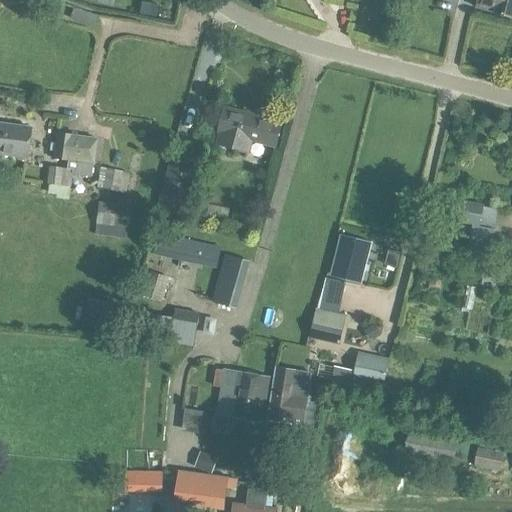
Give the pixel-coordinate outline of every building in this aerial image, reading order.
[(511,0),(477,0),(476,7),(495,12),(495,13),(511,17),(511,0)] [(226,108),(219,132),(216,145),(248,153),(251,140),(274,147),(281,123),(226,108)] [(36,140),(30,139),(32,130),(0,124),(0,152),(28,157),(29,147),(35,148),(36,140)] [(56,134),(52,159),(66,161),(65,168),(71,169),(70,175),(91,177),(92,164),(95,139),(56,134)] [(0,156),(0,170),(30,175),(32,161),(0,156)] [(154,216),(183,224),(197,173),(168,165),(154,216)] [(59,186),(61,168),(47,167),(46,184),(59,186)] [(61,168),(59,186),(69,187),(70,175),(71,169),(65,168),(61,168)] [(100,168),(96,188),(126,193),(129,173),(100,168)] [(500,209),(484,205),(458,200),(453,221),(465,224),(474,226),(471,238),(470,241),(492,246),(500,209)] [(129,207),(101,202),(98,202),(94,229),(126,233),(129,207)] [(474,226),(465,224),(463,237),(471,238),(474,226)] [(438,251),(455,257),(458,237),(441,233),(438,251)] [(169,236),(169,237),(165,256),(165,257),(220,270),(226,250),(169,236)] [(342,238),(331,276),(359,284),(370,246),(342,238)] [(253,274),(254,264),(234,261),(233,272),(253,274)] [(149,271),(141,296),(161,302),(169,277),(149,271)] [(245,277),(220,271),(212,303),(237,309),(245,277)] [(196,332),(200,314),(175,309),(171,327),(196,332)] [(344,326),(315,319),(313,319),(309,336),(340,343),(344,326)] [(354,372),(351,384),(383,391),(390,359),(358,353),(354,372)] [(335,368),(333,380),(351,384),(354,372),(335,368)] [(270,419),(303,424),(307,397),(293,395),(296,371),(277,369),(270,419)] [(272,378),(269,378),(225,372),(223,383),(219,382),(218,388),(222,388),(216,432),(228,434),(230,418),(265,423),(272,378)] [(153,472),(127,471),(126,494),(152,494),(153,472)] [(235,504),(233,511),(277,511),(278,510),(265,508),(267,492),(249,490),(247,506),(235,504)]
